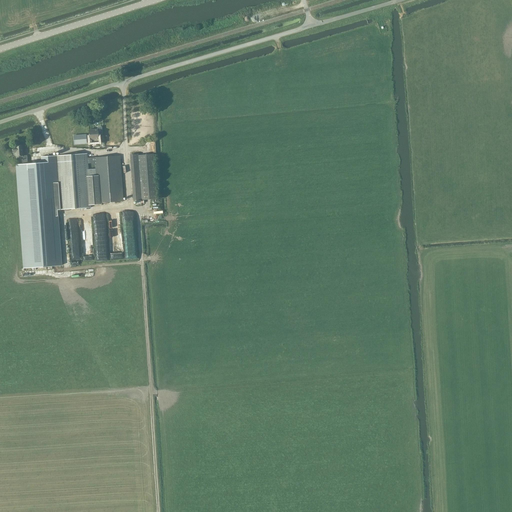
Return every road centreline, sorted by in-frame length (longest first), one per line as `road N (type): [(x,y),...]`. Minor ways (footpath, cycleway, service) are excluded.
road 1 (unclassified): [(0,122),(310,26)]
road 2 (tertiary): [(0,48),(154,0)]
